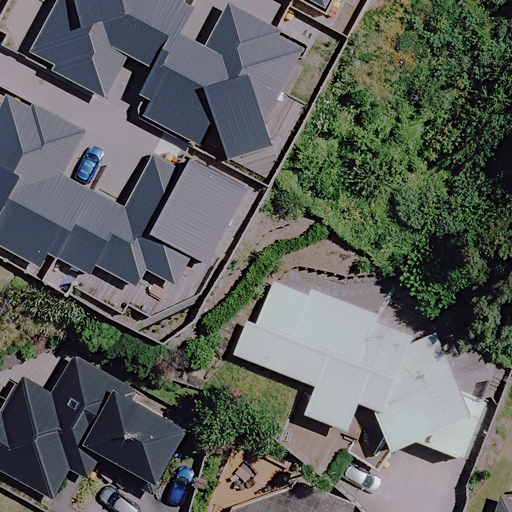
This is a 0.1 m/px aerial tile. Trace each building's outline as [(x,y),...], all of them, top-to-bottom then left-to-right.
[(124,55),(150,69),(170,32),(182,7),(176,4),(178,0),(57,0),(28,53),(54,67),(52,72),(100,98),(124,55)] [(203,50),(170,32),(150,69),(136,95),(149,103),(142,116),(194,145),(206,123),(213,126),(225,161),(266,147),(258,124),(297,51),(271,37),(274,31),(227,6),(203,50)] [(56,178),(81,134),(31,107),(29,112),(3,98),(0,104),(0,247),(35,267),(43,252),(54,258),(88,195),(56,178)] [(88,195),(54,258),(87,276),(93,265),(133,287),(142,269),(172,286),(188,257),(202,265),(243,190),(188,160),(181,174),(149,157),(118,212),(88,195)] [(371,410),(388,455),(426,438),(456,466),(484,398),(457,386),(448,353),(373,323),(375,318),(266,274),(232,357),(312,389),(301,416),(346,434),(358,404),(371,410)] [(136,391),(74,356),(52,395),(22,378),(0,417),(0,473),(51,503),(70,470),(84,478),(93,462),(149,493),(183,432),(130,402),(136,391)] [(511,511),(511,503),(498,500),(493,511),(511,511)]
